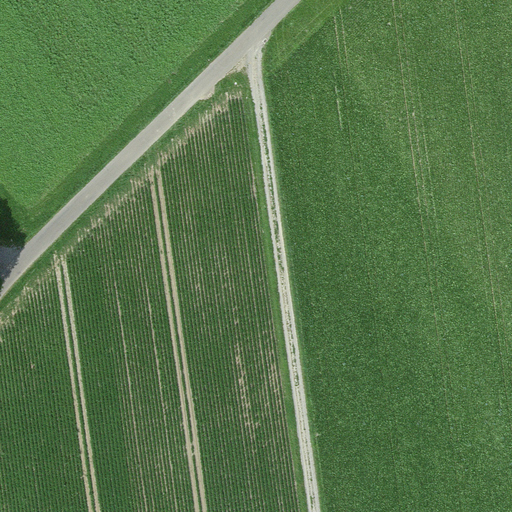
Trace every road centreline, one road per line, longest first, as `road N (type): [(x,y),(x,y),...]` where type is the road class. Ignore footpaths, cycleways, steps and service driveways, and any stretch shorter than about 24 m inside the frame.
road 1 (track): [(250,47),(309,511)]
road 2 (unclassified): [(0,297),(297,0)]
